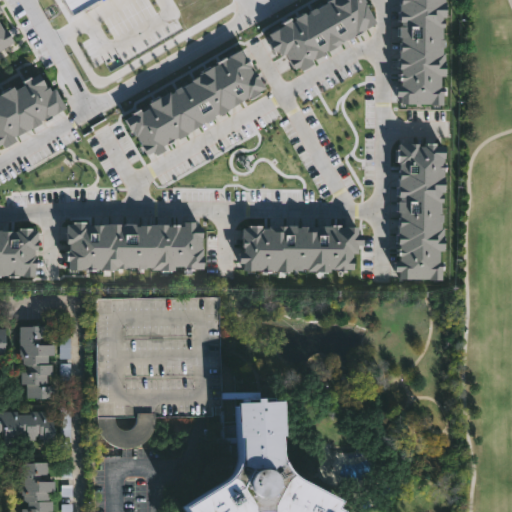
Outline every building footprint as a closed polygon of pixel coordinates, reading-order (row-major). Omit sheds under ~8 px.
[(105,0),(74,18),(62,0),(105,0)] [(222,353),(222,392),(257,392),(257,398),(267,398),(268,401),(278,401),(279,436),(276,436),(277,457),(278,463),(281,462),(286,472),(293,478),(338,502),(333,510),(336,511),(178,511),(224,482),(232,472),(235,463),(236,456),(235,437),(233,437),(232,403),(240,402),(240,399),(222,399),(222,416),(157,416),(156,427),(151,436),(143,444),(134,447),(125,448),(114,445),(107,439),(101,431),(98,419),(97,297),(221,296),(222,353)] [(38,338),(38,344),(52,344),(53,354),(47,354),(47,363),(51,363),(51,374),(46,374),(46,385),(54,385),(54,397),(26,398),(26,384),(20,384),(20,371),(26,371),(26,365),(21,365),(21,359),(18,359),(18,326),(50,325),(50,338),(38,338)] [(62,326),(62,360),(70,360),(70,326),(62,326)] [(0,364),(8,364),(7,329),(0,329),(0,364)] [(45,411),(45,418),(52,418),(52,432),(56,432),(56,443),(42,443),(42,439),(38,439),(38,435),(34,435),(34,439),(24,439),(24,437),(19,437),(19,443),(15,443),(15,446),(3,446),(3,436),(0,436),(0,411),(16,411),(16,414),(29,414),(29,411),(45,411)] [(40,478),(40,481),(54,480),(54,491),(47,492),(47,500),(51,500),(51,511),(46,511),(20,511),(20,508),(27,508),(26,502),(22,502),(22,495),(18,495),(17,462),(46,462),(46,474),(40,474),(40,478)]
